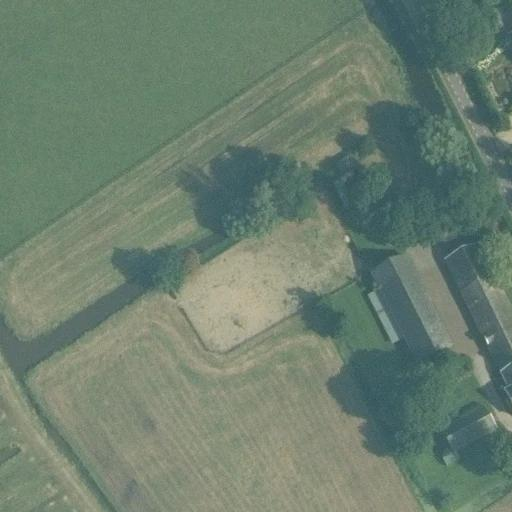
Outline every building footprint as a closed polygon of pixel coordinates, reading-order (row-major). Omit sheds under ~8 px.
[(350,158),(335,167),(341,177),(356,167),(350,158)] [(373,200),(355,210),(362,223),(381,214),(373,200)] [(511,315),(478,246),(444,263),(499,374),(511,367),(511,315)] [(407,258),(371,276),(416,365),(452,347),(407,258)] [(511,367),(499,374),(508,392),(504,394),(511,409),(511,367)] [(483,408),(440,433),(453,455),(455,454),(495,430),(483,408)] [(453,455),(443,461),(446,468),(459,460),(455,454),(453,455)]
